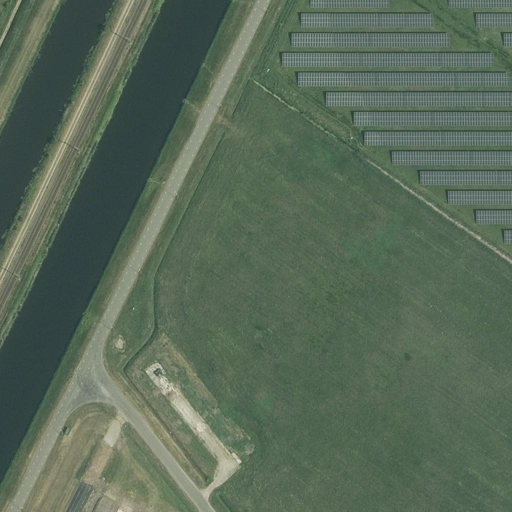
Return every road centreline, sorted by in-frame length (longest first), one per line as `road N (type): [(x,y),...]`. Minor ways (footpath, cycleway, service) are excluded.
road 1 (tertiary): [(81,375),(264,0)]
road 2 (track): [(0,280),(131,0)]
road 3 (unclassified): [(208,511),(120,399),(81,375)]
road 4 (tertiary): [(13,511),(81,375)]
